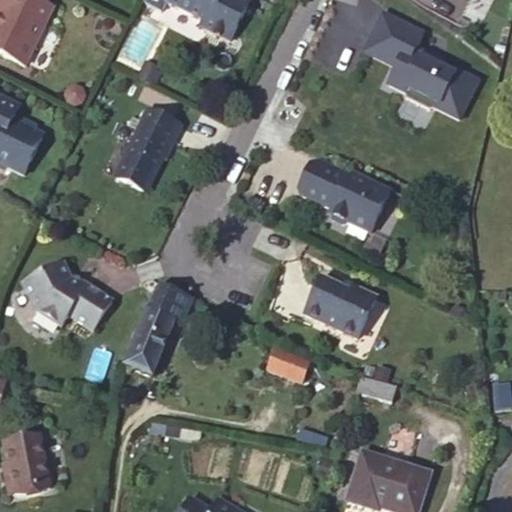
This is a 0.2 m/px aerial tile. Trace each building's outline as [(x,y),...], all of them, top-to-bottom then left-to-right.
[(54,8),(37,0),(0,0),(0,15),(1,16),(0,17),(0,55),(24,68),(54,8)] [(168,0),(167,3),(203,21),(209,24),(206,29),(231,41),(250,3),(244,0),(168,0)] [(430,111),(437,109),(460,121),(480,82),(417,51),(425,35),(385,14),(365,53),(397,69),(389,85),(406,94),(408,100),(430,111)] [(209,24),(203,21),(200,26),(206,29),(209,24)] [(0,105),(2,102),(0,100),(0,169),(4,172),(9,170),(23,177),(43,138),(12,123),(15,117),(0,109),(0,105)] [(19,110),(2,102),(0,105),(0,109),(15,117),(19,110)] [(181,127),(151,112),(118,180),(145,193),(168,145),(171,147),(181,127)] [(354,177),(320,161),(318,165),(347,179),(354,177)] [(318,165),(303,197),(332,211),(330,215),(332,216),(334,221),(344,226),(348,224),(371,235),(392,192),(369,181),(370,180),(355,173),(354,177),(347,179),(318,165)] [(24,289),(36,315),(62,331),(69,319),(94,333),(112,303),(86,288),(84,291),(70,283),(62,268),(24,289)] [(342,290),(320,280),(304,317),(357,341),(375,300),(356,291),(354,295),(342,290)] [(160,285),(146,313),(148,314),(173,324),(179,327),(191,298),(160,285)] [(344,285),(342,290),(354,295),(356,291),(344,285)] [(151,379),(173,324),(148,314),(125,368),(151,379)] [(302,385),(310,364),(275,351),(267,372),(302,385)] [(362,379),(357,395),(392,405),(396,389),(362,379)] [(181,432),(154,426),(152,435),(179,440),(181,432)] [(39,439),(3,446),(7,467),(9,467),(15,498),(49,491),(39,439)] [(387,511),(418,511),(430,476),(362,455),(348,503),(376,511),(379,511),(380,509),(387,511)] [(7,467),(3,468),(9,499),(15,498),(9,467),(7,467)] [(208,511),(190,501),(183,511),(208,511)] [(235,511),(219,502),(212,511),(235,511)]
